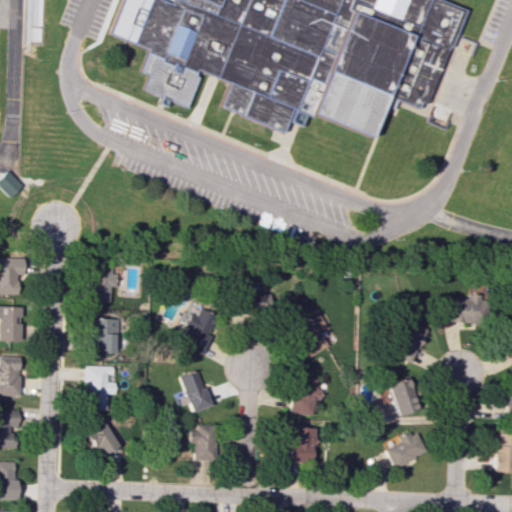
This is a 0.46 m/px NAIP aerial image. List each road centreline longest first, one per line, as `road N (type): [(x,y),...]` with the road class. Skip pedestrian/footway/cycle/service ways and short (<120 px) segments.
road 1 (residential): [(511,504),(44,489)]
road 2 (residential): [(43,511),(57,225)]
road 3 (residential): [(249,365),(243,494)]
road 4 (residential): [(458,376),(454,503)]
